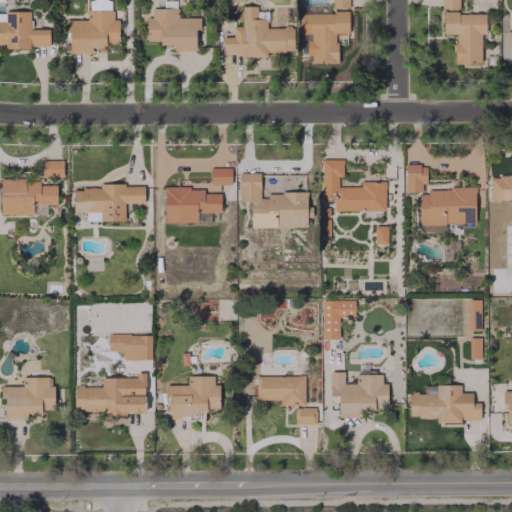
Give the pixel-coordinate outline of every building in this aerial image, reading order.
[(68,54),(90,53),(90,46),(118,45),(117,19),(111,19),(110,0),(86,0),(87,19),(64,20),(64,33),(68,33),(68,54)] [(331,0),(332,8),(348,8),(348,0),(331,0)] [(458,8),(458,0),(441,0),(441,9),(458,8)] [(293,28),(266,28),(266,11),(256,11),(256,6),(241,6),(241,26),(233,26),(233,37),(222,37),(222,55),(266,56),(266,51),(293,52),(293,28)] [(199,18),(177,18),(177,8),(151,8),(151,17),(145,17),(145,41),(159,41),(159,44),(173,44),(173,50),(195,50),(195,29),(199,29),(199,18)] [(480,63),(480,34),(484,34),(484,14),(457,14),(457,10),(442,10),(442,33),(453,33),(453,63),(480,63)] [(0,47),(48,47),(48,29),(30,29),(30,11),(4,11),(4,20),(0,19),(0,47)] [(299,13),(299,34),(308,34),(307,63),(336,63),(336,33),(348,33),(348,13),(299,13)] [(384,181),(359,181),(359,187),(337,187),(337,177),(342,177),(342,159),(320,159),(321,198),(333,198),(333,210),(384,210),(384,181)] [(61,160),(41,160),(42,178),(62,178),(61,160)] [(474,224),(474,189),(421,188),(421,183),(425,183),(425,165),(404,165),(404,192),(417,192),(417,224),(474,224)] [(305,193),(259,193),(259,173),(238,173),(238,201),(249,201),(249,227),(306,227),(305,193)] [(511,175),(488,176),(489,200),(511,200),(511,175)] [(0,209),(0,215),(32,214),(32,204),(56,204),(55,184),(38,185),(38,179),(0,179),(0,209)] [(143,203),(143,184),(98,184),(98,188),(72,188),(72,212),(85,212),(85,221),(123,221),(123,203),(143,203)] [(386,244),(386,225),(373,225),(373,243),(386,244)] [(479,331),(480,299),(464,298),(463,330),(479,331)] [(320,300),(321,340),(338,339),(337,317),(354,317),(353,299),(320,300)] [(150,359),(150,334),(107,334),(107,351),(121,351),(121,360),(150,359)] [(479,359),(480,338),(468,337),(468,358),(479,359)] [(337,417),(359,417),(359,409),(386,409),(386,383),(381,383),(381,374),(355,374),(355,383),(343,384),(343,371),(329,371),(329,396),(337,395),(337,417)] [(73,413),(144,413),(144,373),(135,373),(135,377),(100,378),(100,386),(73,386),(73,413)] [(218,408),(218,384),(213,384),(213,375),(186,376),(187,384),(165,385),(165,398),(169,398),(169,418),(204,417),(204,409),(218,408)] [(255,376),(256,400),(279,400),(279,405),(304,404),(303,375),(255,376)] [(4,419),(26,419),(26,413),(41,413),(41,409),(53,409),(53,385),(47,385),(47,377),(21,377),(21,386),(0,386),(0,398),(4,399),(4,419)] [(479,421),(479,403),(471,403),(471,393),(459,393),(459,385),(428,385),(428,393),(408,393),(408,417),(434,417),(434,421),(479,421)] [(511,390),(501,391),(502,403),(505,403),(506,424),(511,423),(511,390)] [(294,424),(315,424),(315,407),(293,408),(294,424)]
